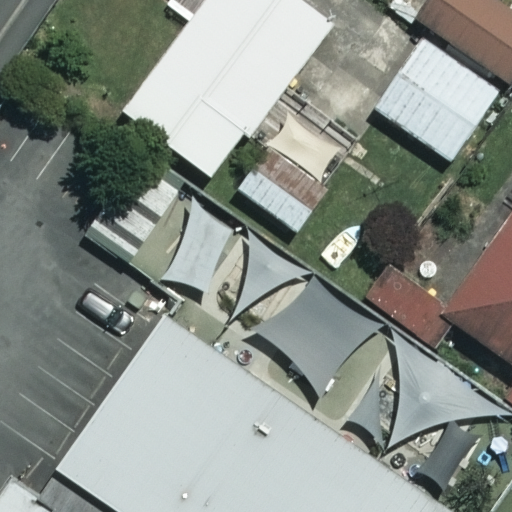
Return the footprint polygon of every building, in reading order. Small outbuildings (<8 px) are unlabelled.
[(333,34),(293,0),(214,0),(129,98),(212,171),(333,34)] [(511,74),(511,0),(432,0),(419,21),(510,78),(511,74)] [(496,90),(422,38),(374,107),(449,159),(496,90)] [(326,188),(266,145),(233,189),(294,233),(326,188)] [(456,319),(383,266),(357,301),(430,354),(456,319)] [(450,511),(162,312),(37,492),(13,475),(0,494),(0,511),(450,511)]
